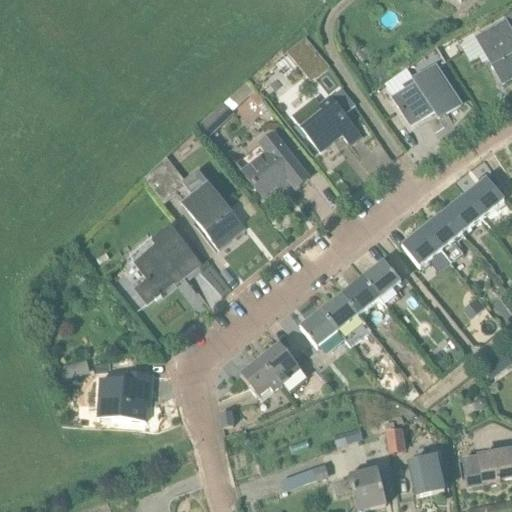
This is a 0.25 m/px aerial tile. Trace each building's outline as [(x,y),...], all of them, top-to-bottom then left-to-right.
[(478,42),(503,87),(511,82),(511,33),(507,25),(478,42)] [(290,52),(313,84),(332,71),(310,38),(290,52)] [(411,130),(425,121),(435,115),(439,121),(460,108),(436,68),(416,81),(419,87),(394,102),(411,130)] [(351,148),(361,139),(328,99),(319,107),(323,112),(305,127),(303,125),(299,129),(320,155),(342,138),(351,148)] [(223,105),(197,131),(208,141),(234,116),(223,105)] [(263,202),(277,190),(287,182),(295,192),(309,181),(274,136),(236,168),(263,202)] [(175,198),(218,253),(244,233),(209,186),(208,187),(199,175),(186,185),(166,160),(143,182),(164,208),(175,198)] [(486,183),(465,199),(482,221),(503,204),(486,183)] [(444,216),(461,238),(482,221),(465,199),(444,216)] [(451,267),(465,255),(455,243),(461,238),(444,216),(423,233),(441,254),(451,267)] [(132,290),(147,307),(155,301),(156,302),(161,298),(160,297),(174,286),(172,283),(179,277),(182,282),(200,268),(170,229),(152,243),(154,246),(134,262),(147,279),(132,290)] [(441,254),(423,233),(402,249),(420,271),(441,254)] [(400,285),(384,264),(363,281),(380,302),(400,285)] [(359,319),(380,302),(363,281),(342,298),(359,319)] [(359,319),(342,298),(321,314),(338,335),(359,319)] [(511,308),(505,299),(496,306),(508,322),(511,319),(511,308)] [(317,352),(338,335),(321,314),(300,331),(317,352)] [(280,347),(260,363),(282,390),(291,382),(288,378),(298,370),(280,347)] [(482,373),(491,384),(511,368),(502,358),(482,373)] [(282,390),(260,363),(240,379),(258,401),(270,392),(273,396),(282,390)] [(151,397),(153,378),(124,376),(124,384),(96,382),(93,424),(145,426),(147,397),(151,397)] [(230,415),(220,417),(223,431),(233,429),(230,415)] [(358,431),(333,438),(337,450),(362,442),(358,431)] [(401,433),(386,436),(390,458),(405,454),(401,433)] [(511,481),(511,456),(463,464),(467,489),(511,481)] [(410,469),(417,501),(444,495),(437,461),(410,469)] [(328,481),(325,471),(314,475),(317,485),(328,481)] [(364,473),(349,477),(350,483),(354,495),(352,495),(356,511),(373,511),(386,509),(382,496),(383,496),(380,475),(365,479),(364,473)]
